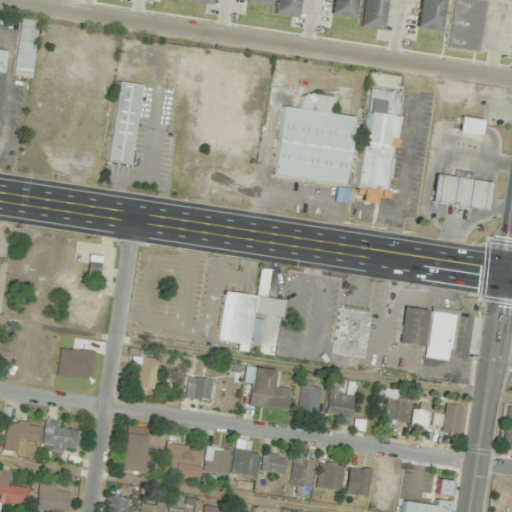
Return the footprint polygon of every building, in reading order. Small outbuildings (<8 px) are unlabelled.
[(273,0),(271,14),(295,17),(297,0),(273,0)] [(354,0),(330,0),(329,14),(353,17),(354,0)] [(360,0),(357,27),(381,30),(385,0),(360,0)] [(417,0),(413,27),(437,31),(442,0),(417,0)] [(477,53),(485,0),(449,0),(442,48),(477,53)] [(38,21),(20,18),(11,76),(29,78),(38,21)] [(106,162),(130,166),(141,84),(117,81),(106,162)] [(42,146),(67,121),(62,116),(75,103),(57,85),(33,110),(40,117),(27,130),(42,146)] [(399,93),(369,88),(353,194),(358,195),(357,202),(372,204),(374,196),(384,198),(399,93)] [(344,185),(353,117),(331,114),(333,99),(283,93),(272,176),(344,185)] [(480,134),(481,118),(459,118),(459,134),(480,134)] [(433,174),(429,202),(486,210),(490,183),(471,180),(472,172),(454,170),(453,177),(433,174)] [(86,277),(98,279),(100,263),(88,262),(86,277)] [(262,316),(279,318),(282,300),(265,298),(268,269),(258,268),(255,295),(221,291),(216,341),(259,346),(262,316)] [(397,343),(420,346),(425,310),(402,307),(397,343)] [(457,310),(430,307),(423,358),(451,361),(457,310)] [(361,358),(368,312),(338,308),(331,354),(361,358)] [(154,356),(132,357),(133,365),(137,365),(138,389),(155,388),(154,356)] [(243,384),(251,385),(249,407),(287,411),(289,390),(279,389),(281,370),(245,367),(243,384)] [(213,380),(187,376),(184,399),(210,402),(213,380)] [(317,413),(320,388),(300,385),(297,411),(317,413)] [(349,389),(326,391),(329,420),(353,417),(349,389)] [(409,399),(387,397),(384,424),(406,426),(409,399)] [(427,405),(412,404),(412,429),(427,429),(427,405)] [(460,406),(444,404),(440,436),(457,438),(460,406)] [(511,404),(506,404),(498,447),(511,449),(511,404)] [(62,422),(46,420),(42,451),(65,454),(66,447),(77,448),(79,432),(61,430),(62,422)] [(15,452),(16,443),(37,444),(38,423),(6,421),(4,452),(15,452)] [(119,471),(140,473),(144,436),(124,433),(119,471)] [(198,476),(200,446),(164,445),(162,475),(198,476)] [(229,449),(205,447),(202,473),(226,476),(229,449)] [(255,477),(258,453),(234,449),(231,474),(255,477)] [(285,457),(262,454),(261,472),(283,474),(285,457)] [(308,499),(315,462),(293,458),(288,486),(297,488),(296,497),(308,499)] [(317,490),(340,490),(340,464),(317,464),(317,490)] [(345,494),(366,496),(368,470),(347,468),(345,494)] [(27,485),(10,485),(9,471),(0,470),(0,506),(27,506),(27,485)] [(36,511),(55,511),(66,511),(68,488),(37,487),(36,511)] [(107,511),(130,511),(132,499),(110,496),(107,511)]
